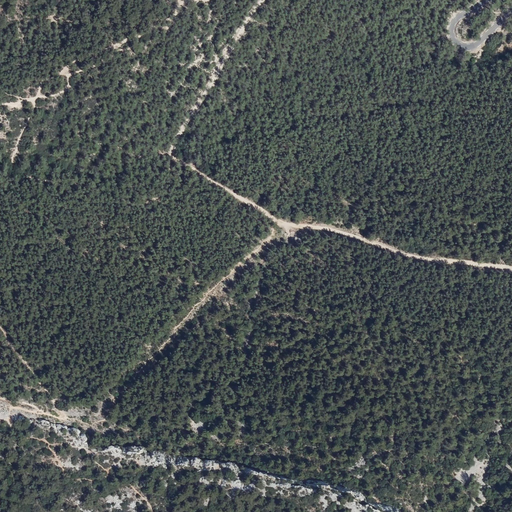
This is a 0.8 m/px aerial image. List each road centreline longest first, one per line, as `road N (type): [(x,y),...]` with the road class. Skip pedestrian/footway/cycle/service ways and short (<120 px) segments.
road 1 (track): [(511,270),(285,224),(184,161),(179,135),(260,0)]
road 2 (tertiary): [(484,0),(453,21),(460,45),(477,44),(511,10)]
